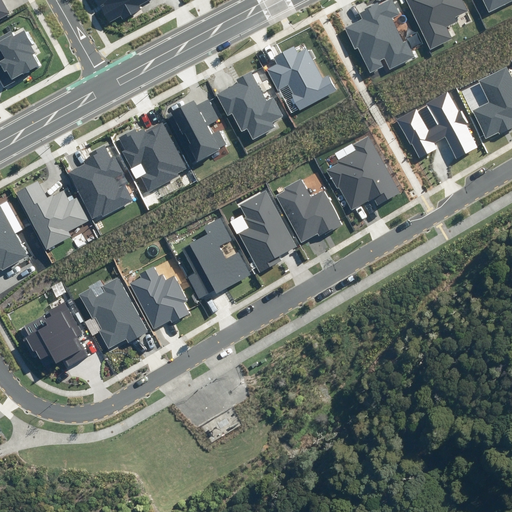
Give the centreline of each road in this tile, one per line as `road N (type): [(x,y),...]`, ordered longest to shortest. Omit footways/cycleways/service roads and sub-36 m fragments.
road 1 (residential): [(0,371),(42,410),(112,407),(511,166)]
road 2 (tertiary): [(268,0),(106,86)]
road 3 (tertiary): [(106,86),(0,145)]
